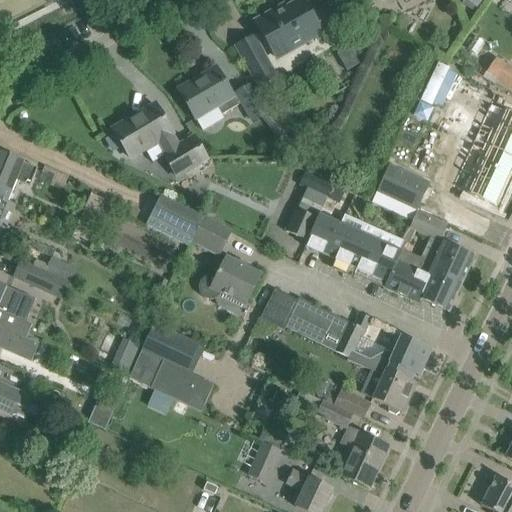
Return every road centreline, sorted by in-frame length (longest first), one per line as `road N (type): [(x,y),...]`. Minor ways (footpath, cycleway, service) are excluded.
road 1 (residential): [(478,359),(241,248)]
road 2 (unclassified): [(0,101),(185,0)]
road 3 (unclassified): [(404,511),(478,359)]
